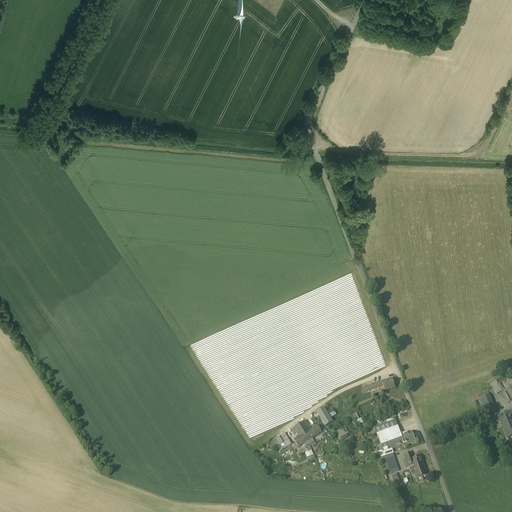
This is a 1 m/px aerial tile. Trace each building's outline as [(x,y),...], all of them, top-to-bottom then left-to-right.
[(385,381),(362,389),(364,394),(383,387),(385,392),(395,388),(392,380),(386,382),(385,381)] [(489,397),(479,401),(487,417),(496,413),(489,397)] [(325,410),(318,415),(327,429),(334,424),(328,415),(325,410)] [(362,418),(360,419),(357,413),(354,415),(358,425),(364,423),(362,418)] [(506,417),(499,420),(507,439),(511,436),(511,418),(511,416),(509,416),(506,417)] [(396,422),(375,430),(377,435),(398,428),(396,422)] [(305,425),(295,431),(301,440),(296,443),(300,450),(323,436),(319,429),(310,435),(305,425)] [(398,428),(377,435),(380,444),(401,437),(398,428)] [(411,433),(401,437),(404,445),(414,441),(411,433)] [(401,437),(380,444),(383,452),(383,453),(392,450),(404,445),(401,437)] [(287,438),(281,441),(286,448),(291,445),(287,438)] [(313,450),(306,453),(309,461),(315,459),(313,450)] [(404,461),(406,468),(409,467),(414,465),(416,471),(415,472),(415,474),(417,478),(420,477),(421,478),(427,476),(424,469),(425,469),(421,456),(413,459),(411,453),(404,456),(406,460),(404,461)] [(385,457),(391,474),(399,471),(393,454),(385,457)] [(396,474),(392,476),(396,486),(400,485),(397,477),(396,474)]
